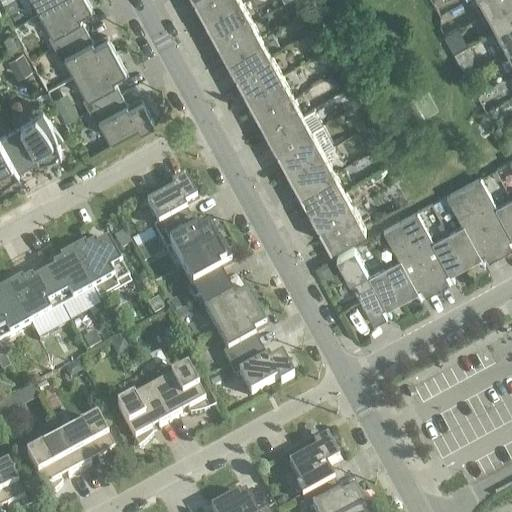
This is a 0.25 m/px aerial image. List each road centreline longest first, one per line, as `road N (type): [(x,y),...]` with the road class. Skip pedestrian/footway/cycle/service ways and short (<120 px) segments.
road 1 (residential): [(346,379),(208,124)]
road 2 (residential): [(100,511),(346,379)]
road 3 (residential): [(0,237),(208,124)]
road 4 (residential): [(346,379),(511,288)]
road 5 (residential): [(417,511),(346,379)]
road 6 (residential): [(208,124),(138,0)]
